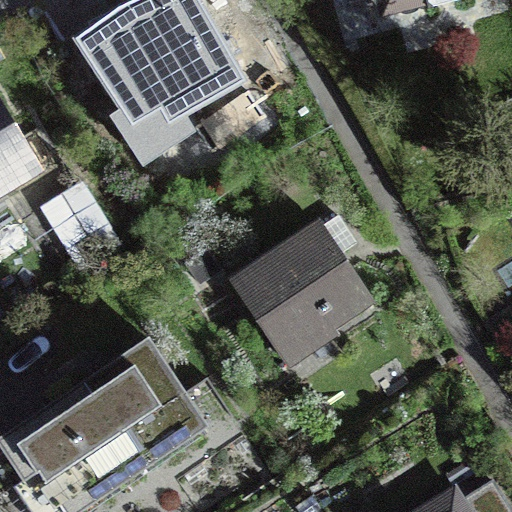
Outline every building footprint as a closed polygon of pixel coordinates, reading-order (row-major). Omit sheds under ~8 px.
[(246,82),(200,0),(139,0),(121,9),(78,44),(134,132),(161,114),(172,130),(246,82)] [(0,190),(38,166),(0,105),(0,190)] [(82,189),(58,204),(67,220),(54,228),(78,266),(115,243),(82,189)] [(372,301),(322,224),(233,281),(283,358),(372,301)] [(80,511),(208,427),(150,341),(76,390),(0,441),(0,442),(24,479),(13,487),(29,511),(80,511)] [(511,511),(492,481),(463,499),(471,511),(511,511)] [(458,511),(452,502),(437,511),(458,511)]
